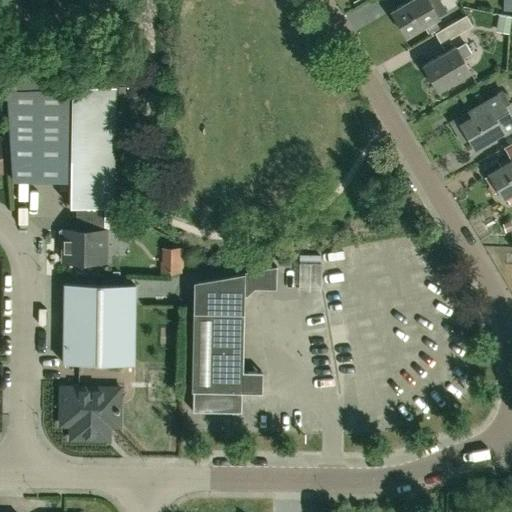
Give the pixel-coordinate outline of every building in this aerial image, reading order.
[(440,0),(439,0),(410,0),(392,11),(407,36),(438,18),(447,12),(440,0)] [(511,0),(503,0),(503,10),(511,10),(511,0)] [(441,43),(473,25),(467,14),(435,33),(441,43)] [(470,54),(465,44),(456,49),(455,47),(423,65),(438,90),(470,71),(462,58),(470,54)] [(113,208),(115,88),(72,87),(70,208),(77,208),(77,219),(83,219),(83,231),(59,231),(59,246),(63,246),(63,263),(106,263),(106,232),(103,231),(103,208),(113,208)] [(472,117),(468,119),(466,115),(452,123),(463,141),(468,138),(473,148),(502,132),(502,133),(511,127),(511,119),(510,116),(511,114),(511,108),(503,92),(469,111),(472,117)] [(503,197),(506,196),(510,202),(511,200),(511,156),(510,157),(511,160),(489,173),(490,174),(487,176),(494,191),(498,189),(503,197)] [(182,272),(182,267),(182,262),(162,262),(160,262),(160,272),(182,272)] [(202,279),(192,281),(191,392),(192,392),(192,412),(240,413),(241,393),(262,393),(262,371),(242,371),(243,297),(253,287),(273,288),(273,267),(271,268),(247,272),(242,273),(216,277),(202,279)] [(135,364),(136,284),(64,283),(63,363),(135,364)] [(119,425),(120,389),(63,388),(62,424),(73,424),(72,438),(102,438),(109,431),(109,424),(119,425)]
